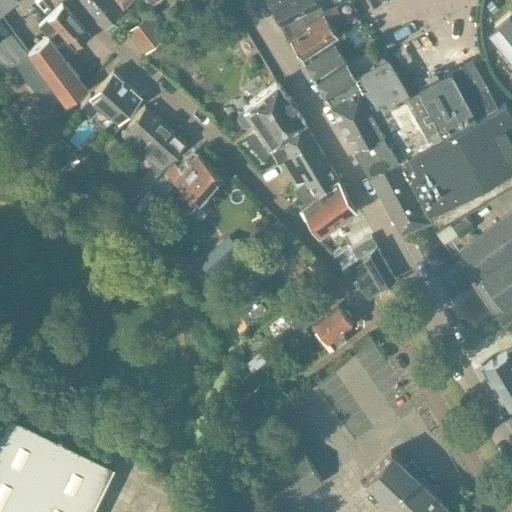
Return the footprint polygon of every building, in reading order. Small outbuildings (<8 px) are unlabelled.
[(0,0),(0,12),(13,0),(0,0)] [(116,0),(81,0),(85,4),(104,28),(123,8),(116,0)] [(283,0),(270,7),(278,23),(287,18),(293,30),(323,10),(337,1),(335,0),(283,0)] [(88,33),(61,3),(39,25),(49,36),(58,27),(67,38),(70,35),(77,43),(88,33)] [(337,35),(326,19),(338,12),(334,5),(322,13),(321,12),(308,21),(310,25),(289,39),(302,58),(335,36),(337,35)] [(150,12),(126,31),(142,51),(166,32),(150,12)] [(24,49),(0,19),(0,59),(4,65),(24,49)] [(57,47),(49,36),(28,51),(66,102),(86,87),(66,59),(57,47)] [(344,58),(334,42),(338,40),(335,36),(302,58),(313,78),(344,58)] [(63,41),(57,47),(66,59),(74,51),(68,45),(67,46),(63,41)] [(64,103),(26,52),(13,62),(39,96),(35,99),(47,116),(64,103)] [(511,113),(504,99),(497,103),(472,57),(451,69),(450,69),(420,85),(421,86),(410,92),(406,85),(404,87),(387,58),(354,76),(345,61),(349,59),(347,56),(344,58),(313,78),(325,97),(367,170),(400,230),(429,214),(426,210),(511,162),(511,113)] [(117,119),(140,94),(126,82),(125,84),(122,81),(123,79),(114,70),(90,96),(88,94),(78,104),(90,115),(97,107),(101,111),(104,108),(117,119)] [(304,120),(293,105),(294,104),(293,102),(291,103),(289,100),(290,99),(288,96),(287,97),(277,82),(244,107),(245,109),(239,113),(238,118),(243,125),(248,126),(254,122),(267,143),(303,120),(304,120)] [(48,123),(32,101),(6,120),(23,142),(48,123)] [(162,169),(183,145),(186,142),(144,105),(121,132),(155,162),(148,171),(135,186),(141,191),(161,168),(162,169)] [(55,119),(38,140),(46,146),(63,124),(55,119)] [(335,175),(303,120),(267,143),(301,196),(335,175)] [(112,137),(103,148),(110,153),(119,143),(112,137)] [(57,138),(41,157),(57,170),(73,151),(57,138)] [(209,188),(222,174),(198,153),(183,170),(174,162),(165,171),(183,187),(176,196),(191,209),(200,199),(205,199),(210,193),(209,188)] [(109,174),(101,183),(115,195),(122,186),(109,174)] [(355,209),(350,200),(335,175),(301,196),(303,198),(301,199),(319,230),(355,209)] [(508,333),(511,330),(511,209),(459,250),(481,279),(480,279),(481,281),(473,286),(495,316),(508,333)] [(472,226),(465,216),(452,226),(459,236),(472,226)] [(394,277),(375,243),(370,235),(351,245),(357,256),(342,264),(366,293),(394,277)] [(337,301),(347,292),(329,272),(315,255),(302,266),(315,281),(284,307),(302,329),(304,327),(312,321),(313,321),(337,302),(337,301)] [(237,256),(228,264),(236,274),(242,270),(242,262),(237,256)] [(340,330),(352,321),(351,318),(351,315),(347,310),(344,311),(337,302),(313,321),(324,336),(319,340),(322,344),(327,340),(333,348),(346,338),(340,330)] [(300,341),(309,334),(304,327),(302,329),(295,335),(300,341)] [(511,346),(505,351),(482,365),(493,384),(507,407),(511,403),(511,346)] [(253,352),(246,358),(254,368),(262,362),(253,352)] [(250,373),(238,383),(243,390),(256,380),(250,373)] [(279,384),(263,398),(271,408),(287,394),(279,384)] [(0,511),(89,511),(113,463),(6,409),(0,421),(0,511)] [(321,480),(303,451),(260,478),(279,507),(321,480)] [(454,511),(413,473),(390,451),(366,477),(370,481),(366,486),(373,492),(378,489),(403,511),(454,511)]
